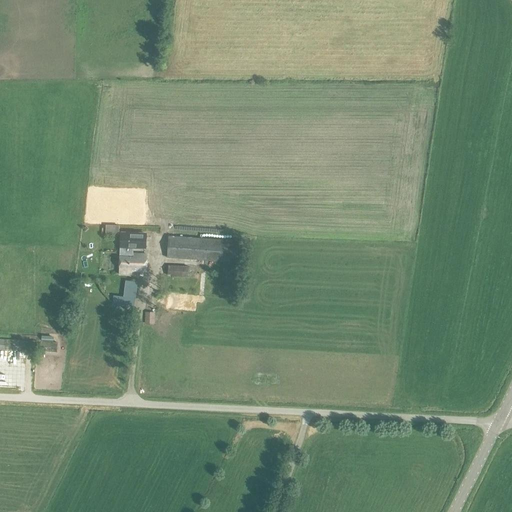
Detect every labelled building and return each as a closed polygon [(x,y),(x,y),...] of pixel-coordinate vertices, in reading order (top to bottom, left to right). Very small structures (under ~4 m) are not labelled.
[(121,233),(120,254),(127,254),(128,246),(146,247),(146,234),(121,233)] [(169,236),(167,258),(242,263),(243,241),(169,236)] [(147,255),(127,254),(120,254),(120,275),(129,275),(130,272),(147,272),(147,255)] [(168,265),(168,276),(188,277),(189,266),(168,265)] [(123,307),(128,308),(133,309),(137,284),(127,283),(123,307)] [(145,312),(145,324),(155,324),(155,312),(145,312)] [(0,340),(0,350),(31,352),(31,342),(0,340)] [(58,344),(37,343),(37,353),(57,354),(58,344)]
